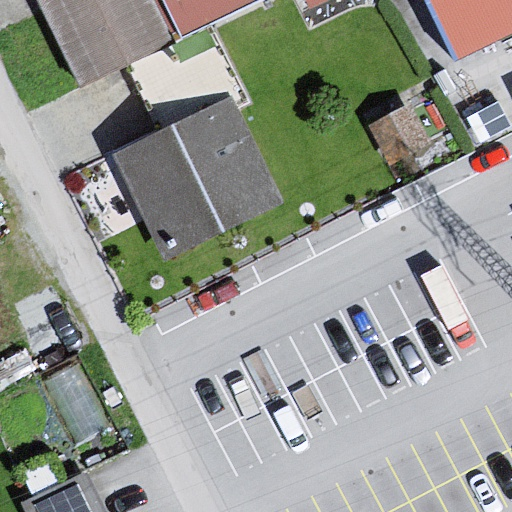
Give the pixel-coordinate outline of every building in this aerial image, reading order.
[(144,0),(24,0),(70,94),(167,49),(163,41),(144,0)] [(144,0),(163,41),(253,0),(144,0)] [(511,0),(414,0),(446,64),(511,32),(511,0)] [(221,105),(104,161),(160,258),(275,207),(221,105)] [(38,489),(47,511),(100,511),(85,471),(38,489)]
